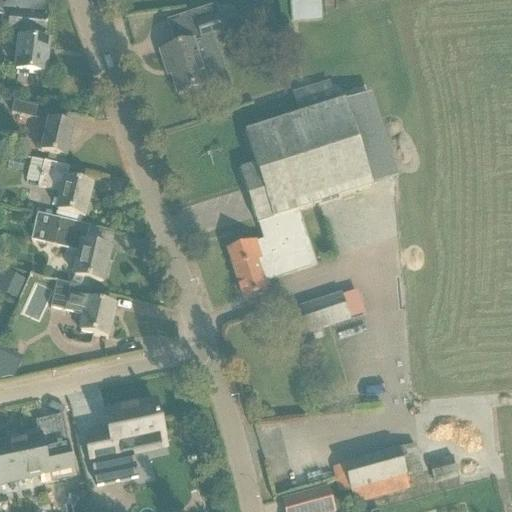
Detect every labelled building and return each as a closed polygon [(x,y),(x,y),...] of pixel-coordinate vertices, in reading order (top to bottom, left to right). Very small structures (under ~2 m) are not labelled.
[(0,0),(0,16),(5,19),(13,0),(0,0)] [(318,21),(318,0),(289,0),(289,20),(318,21)] [(232,12),(195,25),(200,41),(201,42),(211,38),(238,29),(232,12)] [(16,73),(45,76),(49,44),(36,43),(37,33),(45,34),(47,20),(9,16),(7,30),(21,31),(16,73)] [(179,48),(160,54),(165,70),(168,78),(171,77),(177,97),(196,91),(206,88),(203,77),(222,71),(211,38),(201,42),(200,41),(192,43),(179,48)] [(292,94),(298,115),(335,104),(329,83),(292,94)] [(11,114),(34,120),(36,109),(13,103),(11,114)] [(227,253),(243,302),(266,295),(263,283),(290,275),(285,261),(305,254),(293,215),(372,190),(344,103),(245,135),(255,168),(239,173),(256,227),(257,226),(263,242),(227,253)] [(36,153),(47,155),(66,160),(73,129),(47,123),(44,138),(40,137),(36,153)] [(57,214),(64,216),(84,220),(91,189),(66,183),(69,169),(43,163),(37,188),(61,194),(57,214)] [(74,279),(83,281),(102,286),(110,253),(85,247),(89,228),(37,216),(30,242),(80,254),(74,279)] [(115,309),(88,303),(91,292),(56,283),(50,310),(84,318),(80,334),(107,341),(115,309)] [(292,312),(300,336),(350,320),(341,295),(292,312)] [(86,440),(97,488),(137,479),(132,454),(164,447),(155,405),(105,416),(109,434),(86,440)] [(0,446),(0,487),(47,477),(48,482),(74,477),(66,440),(42,445),(41,438),(0,446)] [(414,448),(333,469),(339,496),(350,493),(353,505),(408,490),(403,471),(420,467),(414,448)] [(333,511),(327,490),(304,496),(308,511),(333,511)]
